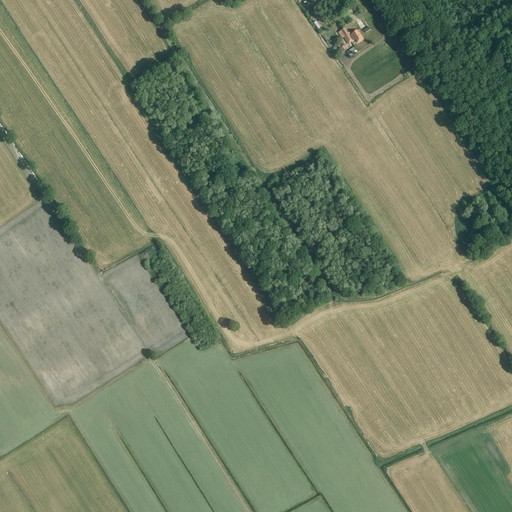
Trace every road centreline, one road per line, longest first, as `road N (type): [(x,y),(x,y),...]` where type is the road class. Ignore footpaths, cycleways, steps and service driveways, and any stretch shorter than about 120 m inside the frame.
road 1 (track): [(0,129),(128,312),(247,511)]
road 2 (track): [(419,0),(511,143)]
